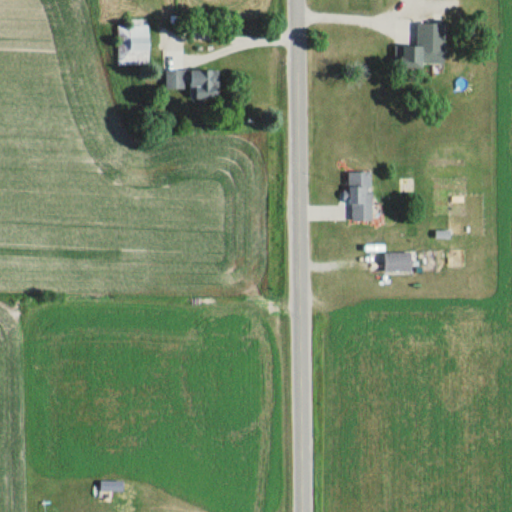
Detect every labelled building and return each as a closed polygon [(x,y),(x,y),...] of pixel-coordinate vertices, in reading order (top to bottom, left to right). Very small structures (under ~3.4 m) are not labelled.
[(443,24),(416,23),(415,47),(393,46),(393,66),(442,68),(443,24)] [(146,25),(116,25),(116,65),(146,65),(146,25)] [(215,70),(164,70),(164,89),(188,89),(188,100),(215,100),(215,70)] [(370,173),(348,173),(348,221),(370,221),(370,173)] [(410,271),(410,253),(378,253),(378,259),(371,259),(370,270),(410,271)]
